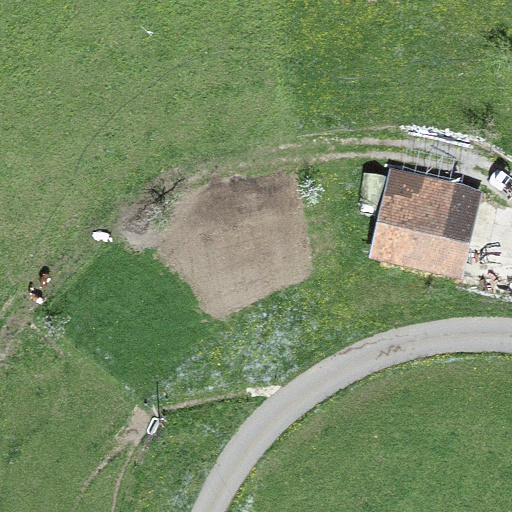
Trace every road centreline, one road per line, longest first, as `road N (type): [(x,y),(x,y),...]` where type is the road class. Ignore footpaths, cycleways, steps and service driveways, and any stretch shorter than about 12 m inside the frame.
road 1 (track): [(511,192),(498,179),(416,149),(298,148),(185,177),(49,267),(0,342)]
road 2 (unclassified): [(511,354),(413,355),(274,427),(227,511)]
